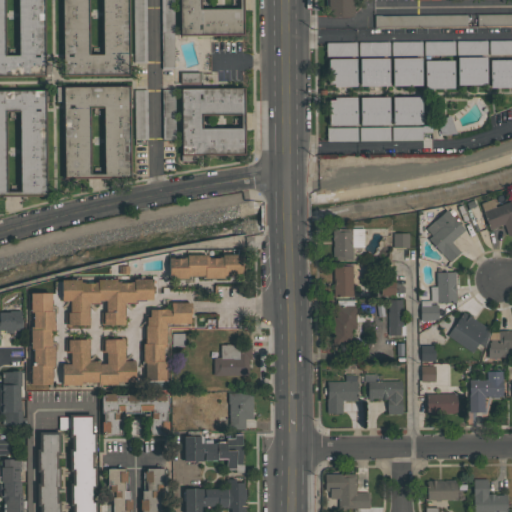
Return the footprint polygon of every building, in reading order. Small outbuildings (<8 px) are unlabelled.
[(0,0),(0,75),(44,75),(43,0),(17,0),(18,55),(4,55),(3,0),(0,0)] [(128,72),(127,0),(102,0),(103,54),(88,54),(87,0),(62,0),(64,73),(128,72)] [(146,63),(145,0),(133,0),(134,63),(146,63)] [(173,0),(160,0),(162,68),(175,67),(173,0)] [(242,35),(241,0),(178,0),(179,35),(242,35)] [(328,0),(328,16),(353,16),(352,0),(328,0)] [(511,13),(477,15),(477,26),(511,25),(511,13)] [(466,15),(374,14),(373,26),(466,27),(466,15)] [(486,56),(486,39),(456,41),(456,57),(486,56)] [(511,39),(489,40),(489,54),(511,54),(511,39)] [(454,53),(454,40),(424,41),(424,54),(454,53)] [(375,50),(388,51),(389,42),(359,41),(358,56),(375,57),(375,50)] [(401,57),(401,50),(415,50),(414,41),(391,41),(392,57),(401,57)] [(356,42),(329,42),(329,57),(328,57),(328,87),(356,87),(356,42)] [(359,86),(388,87),(388,57),(359,57),(359,86)] [(485,57),(456,57),(457,85),(486,85),(485,57)] [(421,86),(420,58),(391,58),(392,86),(421,86)] [(511,87),(511,59),(489,60),(490,88),(511,87)] [(454,88),(453,60),(424,60),(424,89),(454,88)] [(130,174),(129,84),(56,85),(56,102),(62,102),(63,178),(89,178),(89,107),(104,107),(105,175),(130,174)] [(181,155),(243,155),(243,86),(182,86),(181,155)] [(45,195),(45,88),(0,88),(0,192),(5,192),(5,112),(20,112),(19,195),(45,195)] [(147,139),(147,89),(134,89),(134,140),(147,139)] [(163,91),(162,140),(174,140),(175,91),(163,91)] [(360,125),(389,125),(388,95),(359,95),(360,125)] [(421,125),(421,95),(392,95),(392,125),(421,125)] [(356,124),(356,97),(328,97),(328,125),(356,124)] [(441,137),(456,131),(450,116),(435,122),(441,137)] [(357,127),(327,128),(327,141),(357,140),(357,127)] [(359,127),(359,141),(389,140),(389,127),(359,127)] [(391,140),(422,140),(422,128),(391,127),(391,140)] [(487,230),(503,225),(506,235),(511,233),(511,202),(511,201),(493,206),(491,200),(480,204),(487,230)] [(449,261),(460,252),(451,242),(464,230),(446,210),(422,231),(449,261)] [(363,228),(332,229),(332,260),(352,260),(352,247),(363,247),(363,228)] [(393,248),(408,248),(408,232),(392,233),(393,248)] [(168,278),(241,277),(241,255),(204,255),(204,253),(185,253),(185,257),(168,257),(168,278)] [(352,266),(333,266),(333,297),(352,296),(352,266)] [(151,301),(151,278),(131,278),(131,282),(115,282),(115,280),(60,280),(60,301),(68,301),(68,312),(64,312),(64,326),(87,326),(87,303),(104,302),(104,311),(100,311),(100,326),(123,325),(123,301),(151,301)] [(395,295),(394,280),(380,280),(380,296),(395,295)] [(52,384),(51,291),(29,291),(30,384),(52,384)] [(401,299),(387,300),(388,336),(402,336),(401,299)] [(189,324),(189,302),(170,302),(170,309),(145,308),(143,381),(165,381),(166,324),(189,324)] [(438,303),(420,303),(420,320),(438,320),(438,303)] [(332,345),(354,344),(353,324),(371,324),(371,314),(356,315),(355,306),(331,306),(332,345)] [(0,331),(20,333),(21,311),(0,310),(0,331)] [(482,346),(491,330),(462,312),(446,337),(472,352),(478,343),(482,346)] [(488,358),(510,357),(510,350),(511,349),(511,330),(488,331),(488,358)] [(61,386),(115,386),(115,382),(134,382),(134,361),(123,361),(123,339),(100,339),(100,352),(105,352),(105,362),(88,362),(87,339),(64,339),(64,353),(69,353),(69,363),(61,363),(61,386)] [(249,344),(220,345),(220,357),(213,357),(213,376),(250,375),(249,344)] [(434,361),(434,345),(420,345),(420,361),(434,361)] [(435,381),(434,366),(420,366),(420,381),(435,381)] [(20,425),(20,371),(0,370),(0,404),(0,426),(20,425)] [(484,412),(484,397),(501,397),(502,371),(486,371),(486,380),(466,379),(466,412),(484,412)] [(356,374),(344,374),(345,381),(326,382),(327,414),(342,413),(342,401),(357,401),(356,374)] [(401,381),(376,380),(376,374),(366,374),(365,399),(386,399),(386,414),(401,415),(401,381)] [(425,394),(426,414),(457,413),(456,393),(425,394)] [(167,394),(101,394),(101,434),(120,435),(120,413),(149,413),(149,434),(167,434),(167,394)] [(252,394),(219,396),(220,415),(227,415),(227,429),(245,429),(244,419),(253,419),(252,394)] [(203,415),(204,430),(220,429),(219,414),(203,415)] [(91,511),(93,417),(73,417),(72,511),(91,511)] [(184,461),(226,460),(226,471),(242,471),(242,434),(233,434),(233,442),(200,442),(200,436),(183,437),(184,461)] [(56,511),(56,435),(40,435),(39,511),(56,511)] [(0,459),(0,497),(3,498),(2,511),(20,511),(21,460),(0,459)] [(161,511),(163,469),(145,468),(144,490),(141,490),(141,511),(145,511),(144,511),(161,511)] [(130,511),(131,491),(125,491),(126,469),(111,469),(109,511),(130,511)] [(338,509),(368,508),(367,492),(356,493),(355,473),(324,474),(324,496),(338,496),(338,509)] [(506,511),(506,495),(487,494),(487,479),(473,479),(472,511),(506,511)] [(456,480),(426,481),(426,501),(457,500),(456,480)] [(183,511),(200,511),(201,507),(231,508),(230,511),(244,511),(245,481),(227,481),(227,489),(184,488),(183,511)]
